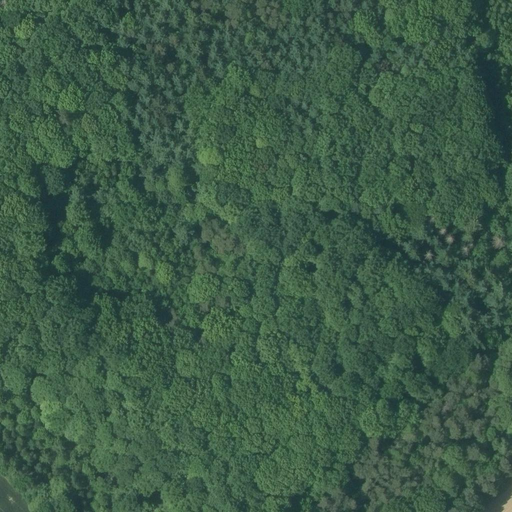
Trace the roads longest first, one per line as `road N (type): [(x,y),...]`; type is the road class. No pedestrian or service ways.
road 1 (track): [(164,204),(480,205),(511,219)]
road 2 (track): [(164,204),(0,371)]
road 3 (track): [(59,204),(20,0)]
